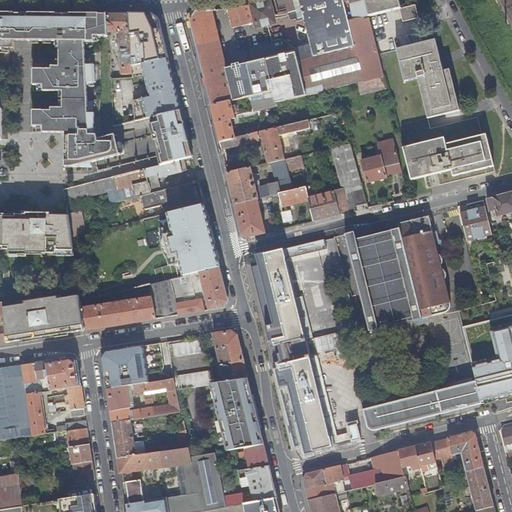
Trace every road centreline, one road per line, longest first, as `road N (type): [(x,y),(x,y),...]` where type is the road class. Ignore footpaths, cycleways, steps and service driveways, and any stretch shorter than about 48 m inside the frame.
road 1 (residential): [(231,252),(511,183)]
road 2 (tertiary): [(231,252),(169,0)]
road 3 (residential): [(485,417),(282,465)]
road 4 (residential): [(113,511),(89,342)]
road 5 (residential): [(246,317),(89,342)]
road 6 (tertiary): [(282,465),(246,317)]
road 7 (residential): [(511,111),(450,0)]
